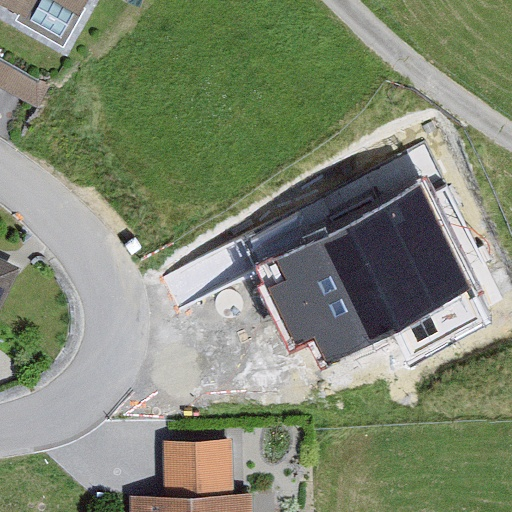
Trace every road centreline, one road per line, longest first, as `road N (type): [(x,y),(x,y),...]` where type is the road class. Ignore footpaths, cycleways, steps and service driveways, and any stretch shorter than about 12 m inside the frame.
road 1 (residential): [(0,434),(72,413),(101,384),(122,344),(121,294),(84,242),(0,172)]
road 2 (track): [(511,140),(474,118),(337,0)]
